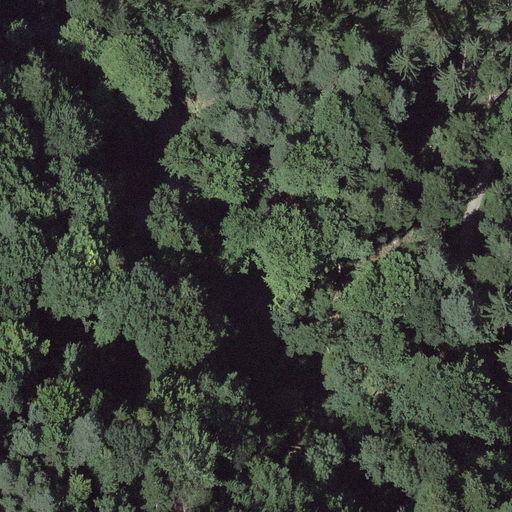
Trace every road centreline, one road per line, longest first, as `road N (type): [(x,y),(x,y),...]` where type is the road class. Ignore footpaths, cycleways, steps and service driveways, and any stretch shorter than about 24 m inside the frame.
road 1 (track): [(0,176),(92,218),(155,221),(187,173),(139,13),(147,0)]
road 2 (track): [(511,398),(472,325),(494,146),(511,127)]
road 3 (track): [(0,496),(78,486),(115,511)]
